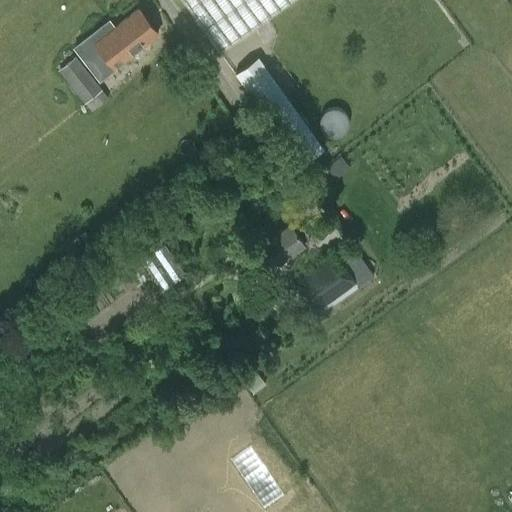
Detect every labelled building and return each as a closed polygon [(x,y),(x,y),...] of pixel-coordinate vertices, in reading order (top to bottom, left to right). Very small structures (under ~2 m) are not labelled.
[(79,0),(29,0),(61,34),(88,9),(79,0)] [(180,0),(217,51),(287,0),(180,0)] [(107,17),(71,44),(74,48),(82,59),(98,79),(113,68),(157,34),(137,9),(114,27),(107,17)] [(279,129),(302,113),(263,54),(239,70),(279,129)] [(101,89),(74,56),(57,70),(83,103),(101,89)] [(163,77),(129,99),(142,120),(176,98),(163,77)] [(115,101),(95,115),(106,131),(127,118),(115,101)] [(83,115),(70,119),(80,147),(93,142),(83,115)] [(270,254),(276,262),(303,244),(289,222),(262,240),(262,242),(253,248),(261,260),(270,254)] [(166,288),(187,274),(164,242),(144,256),(166,288)] [(331,248),(292,278),(314,308),(354,280),(331,248)]
